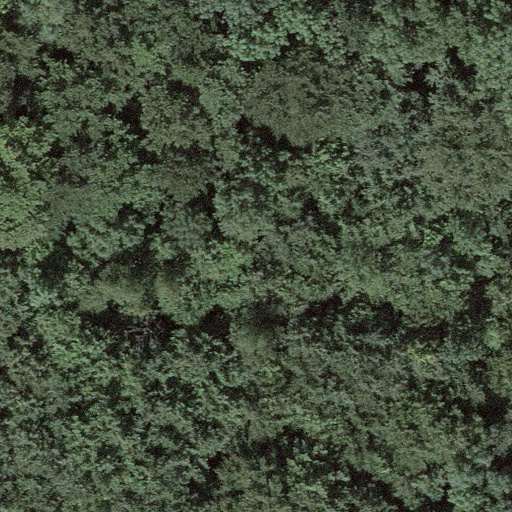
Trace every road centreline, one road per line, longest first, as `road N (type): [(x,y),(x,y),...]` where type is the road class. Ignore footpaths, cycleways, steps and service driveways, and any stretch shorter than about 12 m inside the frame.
road 1 (track): [(511,7),(0,176)]
road 2 (track): [(0,226),(115,137)]
